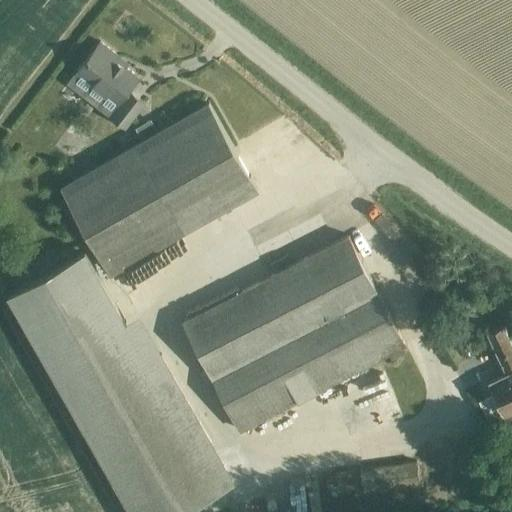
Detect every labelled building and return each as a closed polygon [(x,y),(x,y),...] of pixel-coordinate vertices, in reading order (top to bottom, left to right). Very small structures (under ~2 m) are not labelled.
[(100,41),(77,71),(120,104),(111,116),(125,127),(144,102),(128,89),(138,76),(115,58),(118,55),(100,41)] [(142,140),(64,184),(75,203),(65,209),(73,223),(83,218),(113,271),(258,189),(209,102),(158,131),(142,140)] [(349,235),(184,319),(241,429),(405,345),(349,235)] [(86,249),(9,293),(133,511),(184,511),(222,490),(86,249)] [(487,333),(506,373),(490,381),(506,414),(511,411),(511,343),(503,325),(487,333)] [(310,397),(319,420),(347,410),(355,431),(396,416),(380,372),(310,397)] [(484,416),(500,408),(490,389),(474,397),(484,416)] [(418,485),(416,463),(361,469),(363,491),(418,485)] [(337,477),(326,478),(328,497),(339,495),(339,494),(337,477)] [(260,496),(249,499),(252,511),(275,511),(269,487),(258,490),(260,496)]
